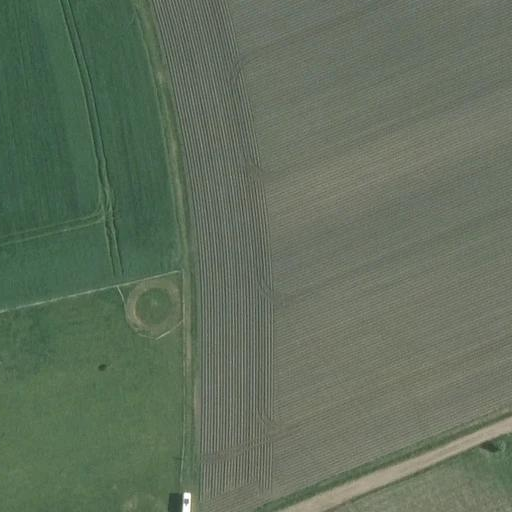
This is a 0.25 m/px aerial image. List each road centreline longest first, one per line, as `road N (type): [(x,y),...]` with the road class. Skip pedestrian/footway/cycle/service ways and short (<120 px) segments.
road 1 (track): [(141,0),(182,203),(186,511)]
road 2 (track): [(295,511),(511,424)]
